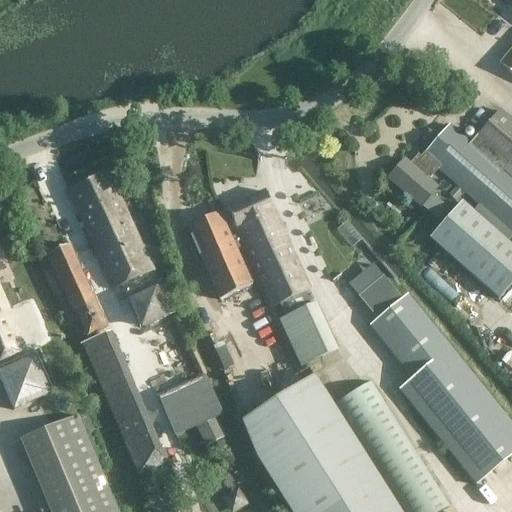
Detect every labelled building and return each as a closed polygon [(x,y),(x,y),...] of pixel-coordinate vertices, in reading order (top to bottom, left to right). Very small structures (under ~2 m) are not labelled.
[(511,75),(511,50),(500,65),(511,75)] [(511,233),(511,123),(498,112),(470,144),(448,125),(420,157),(418,155),(409,165),(404,161),(388,179),(435,220),(446,207),(432,195),(437,190),(427,182),(440,170),(511,233)] [(158,272),(142,241),(108,175),(67,192),(113,292),(158,272)] [(306,309),(299,295),(306,291),(264,193),(239,203),(239,204),(227,209),(227,210),(223,212),(237,241),(241,250),(246,249),(274,308),(281,304),(288,319),(281,322),(304,367),(335,350),(312,305),(306,309)] [(511,284),(511,246),(505,241),(464,204),(430,239),(498,299),(511,284)] [(237,241),(223,212),(187,229),(219,302),(252,286),(236,250),(241,250),(237,241)] [(88,337),(108,328),(69,246),(47,256),(74,314),(77,313),(88,337)] [(146,328),(178,313),(161,277),(131,291),(135,299),(133,300),(146,328)] [(0,362),(27,351),(0,282),(0,362)] [(477,486),(511,457),(511,426),(407,297),(370,328),(412,380),(400,390),(477,486)] [(139,476),(170,463),(164,449),(155,453),(104,335),(82,345),(139,476)] [(50,394),(33,358),(0,373),(0,381),(13,411),(50,394)] [(402,511),(335,405),(318,377),(244,423),(300,511),(402,511)] [(213,444),(226,438),(199,383),(178,393),(196,427),(202,424),(213,444)] [(335,405),(402,511),(442,511),(449,508),(371,383),(335,405)] [(51,511),(117,511),(78,417),(21,441),(51,511)] [(226,495),(231,511),(247,506),(243,491),(226,495)] [(160,511),(179,511),(177,501),(158,506),(160,511)]
